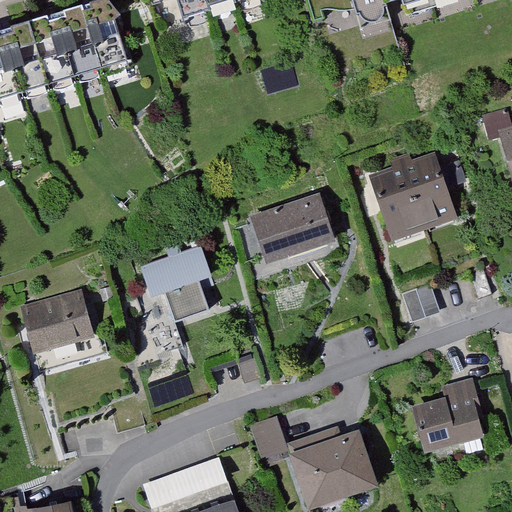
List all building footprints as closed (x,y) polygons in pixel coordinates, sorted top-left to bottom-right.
[(179,0),(183,13),(223,0),(179,0)] [(349,0),(359,34),(388,25),(380,0),(349,0)] [(454,0),(397,0),(404,21),(456,5),(454,0)] [(107,5),(0,40),(0,105),(127,64),(107,5)] [(506,112),(484,118),(490,139),(500,136),(511,175),(511,129),(511,130),(506,112)] [(393,169),(371,178),(395,237),(454,213),(430,155),(409,164),(406,157),(391,163),(393,169)] [(439,165),(445,184),(467,178),(460,158),(439,165)] [(320,203),(259,224),(273,267),(334,246),(320,203)] [(201,254),(146,273),(156,302),(212,283),(201,254)] [(483,267),(470,271),(479,300),(493,296),(483,267)] [(432,286),(403,295),(412,324),(440,315),(432,286)] [(79,297),(26,313),(41,361),(94,344),(79,297)] [(444,398),(413,406),(425,451),(482,436),(467,380),(441,387),(444,398)] [(279,427),(256,434),(265,462),(288,455),(279,427)] [(359,440),(295,458),(310,511),(327,511),(339,509),(336,500),(373,490),(359,440)] [(235,511),(220,467),(148,491),(155,511),(235,511)]
